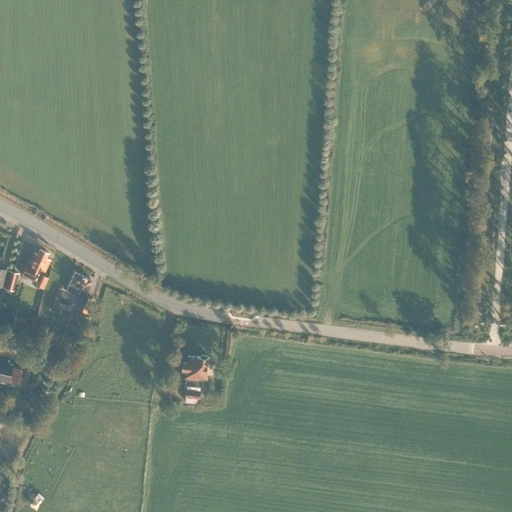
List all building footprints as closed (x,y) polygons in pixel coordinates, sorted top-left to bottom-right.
[(34,279),(39,268),(45,270),(50,258),(46,256),(48,251),(40,247),(37,252),(34,251),(29,263),(27,262),(21,273),(34,279)] [(8,269),(4,287),(15,290),(20,272),(8,269)] [(86,312),(93,297),(85,293),(91,279),(75,271),(66,290),(75,293),(74,294),(81,297),(76,307),(86,312)] [(51,309),(59,312),(62,302),(54,299),(51,309)] [(81,313),(79,319),(76,329),(83,331),(88,315),(81,313)] [(23,317),(15,315),(14,322),(21,324),(23,317)] [(77,340),(79,334),(66,331),(64,337),(77,340)] [(49,340),(41,338),(38,356),(45,357),(49,340)] [(186,383),(187,383),(186,388),(187,388),(186,396),(187,396),(186,401),(198,402),(198,397),(200,397),(201,389),(201,385),(203,385),(204,376),(208,376),(208,371),(214,372),(215,363),(209,363),(210,356),(199,355),(189,354),(188,361),(185,360),(184,367),(186,368),(185,376),(187,376),(186,383)] [(0,362),(0,378),(19,383),(23,368),(0,362)]
